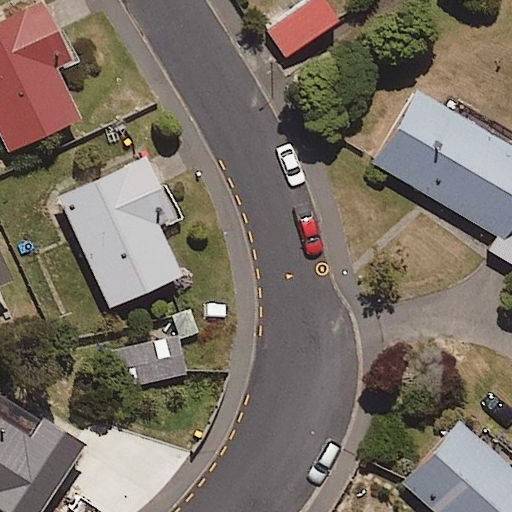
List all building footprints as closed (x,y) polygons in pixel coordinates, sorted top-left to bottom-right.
[(35,0),(33,0),(0,16),(0,145),(3,153),(74,119),(50,70),(66,63),(35,0)] [(319,0),(303,0),(262,30),(283,59),(335,21),(319,0)] [(511,146),(410,90),(368,163),(497,235),(487,253),(511,266),(511,146)] [(139,155),(50,195),(101,308),(175,275),(153,224),(167,218),(139,155)] [(174,332),(101,349),(111,389),(183,372),(174,332)] [(23,437),(0,423),(0,511),(33,511),(76,444),(35,418),(23,437)] [(511,511),(511,477),(452,426),(399,487),(427,511),(511,511)]
